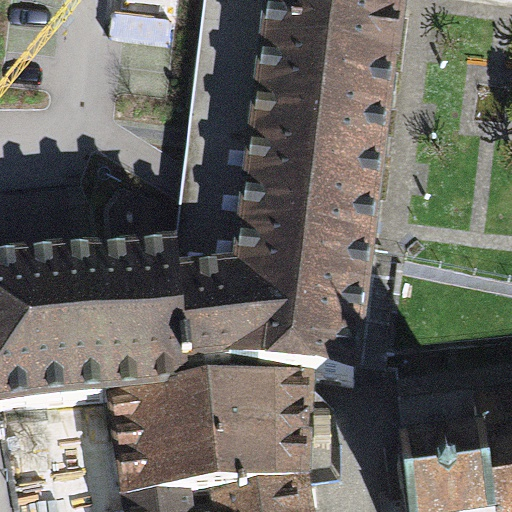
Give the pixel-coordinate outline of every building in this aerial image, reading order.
[(276,0),(249,273),(239,382),(314,385),(341,389),(367,394),(421,0),(276,0)] [(184,252),(0,268),(0,379),(2,414),(104,400),(239,382),(249,273),(190,279),(184,252)] [(239,382),(104,400),(120,495),(188,488),(210,485),(307,475),(314,385),(239,382)] [(477,458),(398,469),(401,511),(511,511),(511,404),(470,410),(477,458)] [(210,485),(212,511),(312,511),(307,475),(210,485)] [(120,495),(123,511),(189,511),(188,488),(120,495)]
